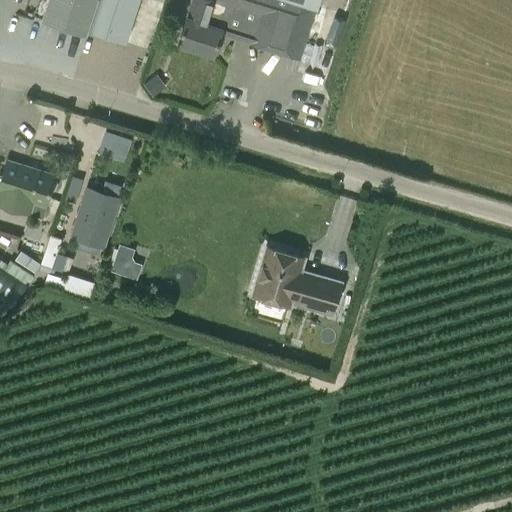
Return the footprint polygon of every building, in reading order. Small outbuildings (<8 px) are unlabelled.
[(48,0),(43,18),(85,32),(86,29),(86,28),(95,0),(48,0)] [(95,0),(86,28),(86,29),(126,41),(138,0),(95,0)] [(191,0),(177,44),(213,55),(222,28),(226,29),(231,14),(256,22),(249,43),(299,59),(312,16),(315,6),(295,0),(191,0)] [(394,62),(417,65),(420,39),(397,36),(394,62)] [(0,203),(41,216),(50,190),(52,191),(55,189),(57,183),(56,180),(53,179),(54,175),(7,160),(2,174),(0,173),(0,203)] [(86,186),(70,237),(77,239),(104,247),(120,197),(86,186)] [(289,299),(331,311),(339,283),(297,271),(301,257),(267,247),(253,294),(288,304),(289,299)] [(0,311),(30,284),(0,265),(0,311)]
